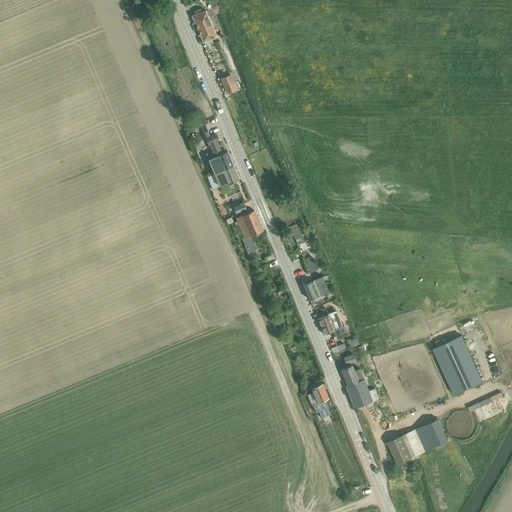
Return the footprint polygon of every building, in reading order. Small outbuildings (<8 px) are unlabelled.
[(192,16),(204,41),(218,35),(206,9),(192,16)] [(231,74),(221,78),(227,93),(237,89),(231,74)] [(207,138),(205,138),(208,145),(210,144),(215,157),(209,159),(214,173),(223,170),(234,165),(228,152),(227,152),(222,154),(217,141),(219,140),(217,134),(210,137),(207,138)] [(214,173),(206,176),(212,190),(220,187),(239,179),(234,165),(223,170),(214,173)] [(233,207),(235,213),(247,208),(245,202),(233,207)] [(236,217),(245,238),(244,239),(250,253),(257,250),(251,236),(263,231),(254,209),(236,217)] [(298,226),(291,230),(297,245),(299,244),(305,242),(303,236),(298,226)] [(304,285),(310,300),(328,292),(322,277),(304,285)] [(318,319),(324,334),(333,330),(335,336),(347,331),(344,325),(343,326),(336,311),(326,315),(327,315),(318,319)] [(433,348),(454,395),(483,382),(462,335),(433,348)] [(342,343),(337,345),(339,351),(345,349),(342,343)] [(343,358),(346,365),(356,361),(353,354),(343,358)] [(346,386),(355,408),(373,401),(373,400),(379,398),(375,388),(369,390),(364,378),(360,368),(355,370),(353,365),(341,370),(347,385),(346,386)] [(313,392),(307,394),(311,405),(313,405),(316,412),(319,411),(322,418),(330,414),(324,400),(329,398),(323,384),(319,385),(312,388),(311,388),(313,392)] [(393,416),(387,405),(383,408),(388,418),(393,416)] [(414,456),(427,451),(448,441),(438,419),(417,429),(404,434),(414,456)] [(388,442),(398,464),(412,457),(402,435),(388,442)]
